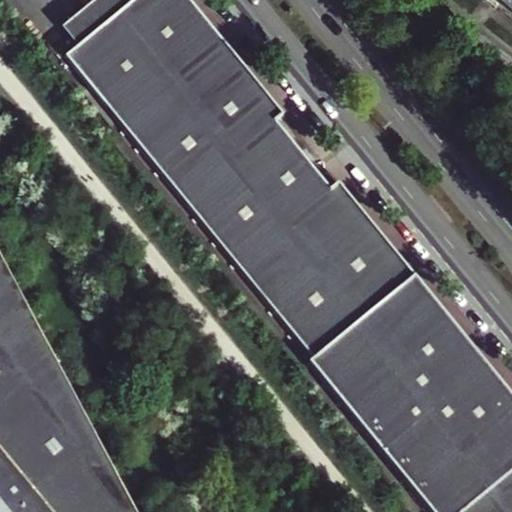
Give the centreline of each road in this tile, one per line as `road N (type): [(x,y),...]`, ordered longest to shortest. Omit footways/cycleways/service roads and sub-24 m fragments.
road 1 (primary): [(243,0),(511,326)]
road 2 (primary): [(511,243),(312,0)]
